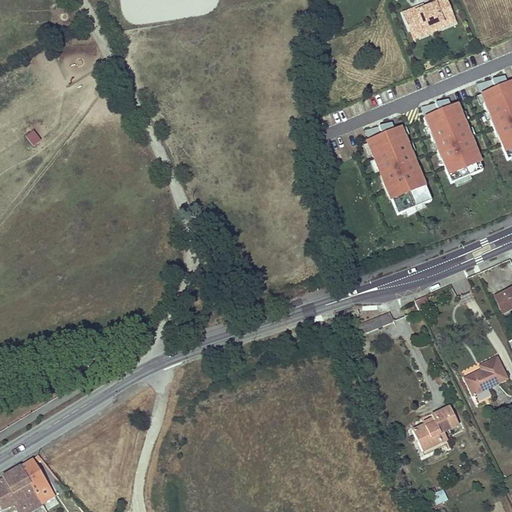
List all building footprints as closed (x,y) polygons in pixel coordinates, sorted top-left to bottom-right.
[(454,22),(444,0),(432,0),(434,4),(415,11),(414,8),(402,13),(410,31),(421,26),(422,30),(441,22),(443,27),(454,22)] [(413,39),(443,27),(441,22),(422,30),(421,26),(410,31),(413,39)] [(511,81),(505,84),(502,76),(490,80),(494,89),(480,94),(483,103),(481,104),(485,112),(487,111),(490,119),(488,120),(495,137),(497,136),(500,143),(499,144),(506,160),(511,157),(511,81)] [(437,112),(421,118),(425,127),(427,126),(430,134),(428,135),(431,143),(433,142),(436,150),(434,151),(438,159),(440,158),(449,182),(481,170),(477,161),(478,161),(472,145),(474,145),(470,136),(468,137),(465,129),(467,128),(464,120),(462,121),(459,113),(461,112),(457,104),(449,107),(446,99),(433,103),(437,112)] [(381,135),(365,141),(388,198),(389,198),(396,214),(429,200),(422,184),(424,183),(417,167),(416,168),(412,160),(414,159),(411,151),(409,152),(406,144),(407,143),(404,135),(402,136),(399,127),(392,130),(389,122),(377,125),(381,135)] [(511,309),(511,289),(502,294),(504,297),(496,300),(501,312),(506,310),(507,312),(511,309)] [(415,302),(419,310),(429,305),(425,297),(415,302)] [(362,334),(394,325),(391,315),(359,324),(362,334)] [(480,367),(481,370),(482,373),(480,374),(479,373),(464,380),(472,396),(506,379),(496,359),(480,367)] [(449,408),(431,417),(433,420),(435,424),(425,429),(424,426),(412,432),(422,452),(441,443),(437,435),(442,433),(458,426),(449,408)] [(433,420),(423,425),(424,426),(425,429),(435,424),(433,420)] [(437,435),(441,443),(446,440),(442,433),(437,435)] [(33,459),(20,467),(41,505),(55,497),(33,459)] [(4,480),(0,482),(0,505),(3,511),(14,507),(16,511),(28,511),(41,505),(20,467),(3,477),(4,480)] [(434,494),(435,504),(447,502),(446,492),(434,494)]
